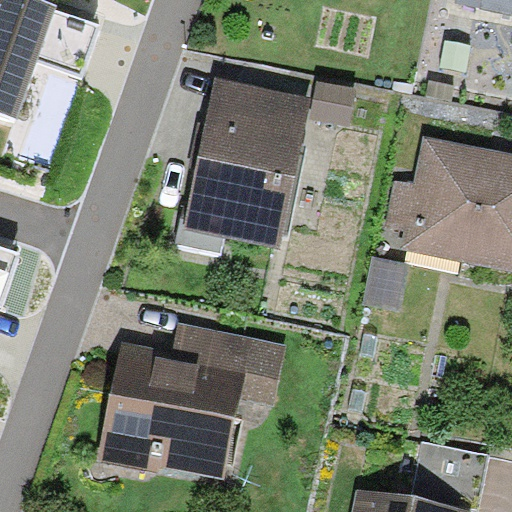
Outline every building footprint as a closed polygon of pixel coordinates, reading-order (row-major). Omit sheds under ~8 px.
[(15,0),(1,0),(0,3),(0,117),(20,124),(38,71),(84,86),(103,30),(15,0)] [(511,15),(511,0),(461,0),(460,4),(511,15)] [(311,103),(216,83),(200,159),(185,232),(280,252),(311,103)] [(356,92),(318,85),(311,118),(350,125),(356,92)] [(511,156),(495,154),(423,140),(414,185),(396,182),(387,229),(406,233),(402,253),(511,273),(511,156)] [(23,260),(0,252),(0,318),(3,319),(23,260)] [(371,258),(362,304),(399,311),(408,265),(371,258)] [(175,354),(121,344),(98,468),(161,479),(163,471),(229,483),(243,403),(274,408),(286,345),(180,326),(175,354)] [(423,444),(411,502),(458,511),(477,511),(489,458),(423,444)] [(458,511),(411,502),(359,492),(354,511),(458,511)]
